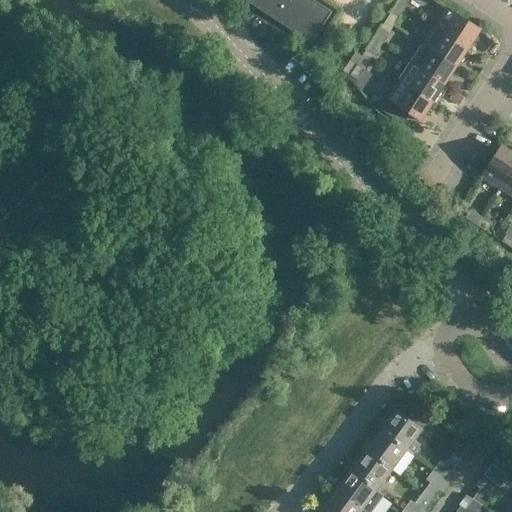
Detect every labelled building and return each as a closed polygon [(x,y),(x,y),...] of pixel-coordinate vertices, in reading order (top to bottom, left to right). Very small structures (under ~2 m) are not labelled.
[(245,0),(313,44),(333,11),(316,0),(245,0)] [(399,18),(406,7),(398,2),(391,13),(399,18)] [(436,27),(469,48),(481,29),(448,8),(436,27)] [(457,66),(469,48),(436,27),(424,45),(457,66)] [(375,39),(382,43),(389,33),(381,28),(375,39)] [(375,54),(382,43),(375,39),(368,49),(375,54)] [(445,85),(457,66),(424,45),(412,63),(445,85)] [(350,76),(353,72),(357,65),(350,60),(343,71),(350,76)] [(433,103),(445,85),(412,63),(400,81),(433,103)] [(357,65),(353,72),(350,76),(358,81),(365,70),(357,65)] [(410,115),(411,115),(420,122),(433,103),(400,81),(381,111),(403,126),(410,115)] [(511,152),(501,146),(481,176),(500,188),(511,169),(511,152)] [(60,168),(57,165),(0,221),(0,225),(0,226),(0,229),(2,232),(11,223),(24,237),(41,220),(49,229),(63,215),(54,207),(70,191),(58,179),(67,171),(61,166),(60,168)] [(511,169),(500,188),(511,195),(511,169)] [(476,225),(481,218),(470,211),(466,218),(476,225)] [(481,218),(476,225),(487,232),(491,224),(481,218)] [(511,248),(511,237),(507,234),(502,242),(511,248)] [(407,451),(414,456),(421,446),(414,440),(426,425),(411,414),(408,419),(395,410),(386,423),(383,421),(376,429),(380,431),(407,450),(407,451)] [(391,470),(392,470),(401,477),(416,457),(414,456),(407,451),(407,450),(380,431),(371,443),(368,440),(362,449),(365,451),(365,450),(391,470)] [(471,459),(480,448),(471,442),(461,455),(459,458),(461,460),(459,464),(455,468),(461,473),(471,459)] [(350,470),(377,490),(392,470),(391,470),(365,450),(365,451),(356,462),(353,460),(347,469),(350,471),(350,470)] [(452,453),(445,464),(454,470),(459,464),(461,460),(459,458),(452,453)] [(501,474),(493,468),(486,478),(494,484),(501,474)] [(336,490),(362,510),(377,490),(350,470),(350,471),(342,482),(339,479),(332,489),(335,491),(336,490)] [(430,483),(423,493),(432,500),(439,490),(430,483)] [(481,489),(473,500),(481,506),(489,496),(481,489)] [(364,511),(362,510),(336,490),(335,491),(324,505),(321,503),(317,508),(322,511),(364,511)] [(423,493),(415,504),(424,510),(432,500),(423,493)] [(467,495),(459,506),(467,511),(477,511),(481,506),(473,500),(467,495)]
